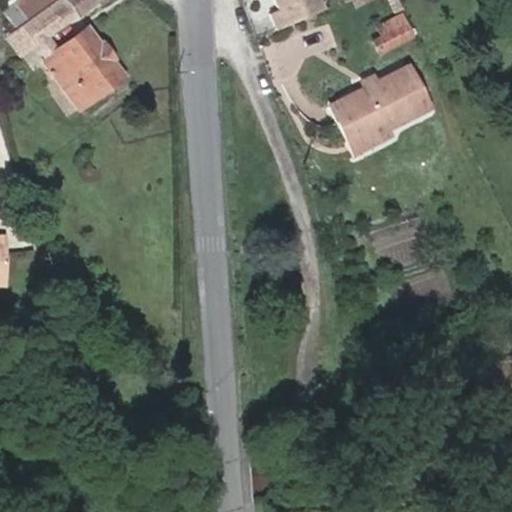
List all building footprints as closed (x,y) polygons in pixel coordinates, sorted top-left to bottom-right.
[(29,16),(17,0),(1,12),(13,28),(29,16)] [(29,16),(50,0),(17,0),(29,16)] [(125,77),(112,60),(114,59),(101,42),(100,43),(88,27),(57,49),(46,35),(95,0),(59,0),(25,25),(37,42),(38,42),(49,58),(44,61),(80,110),(125,77)] [(322,9),(318,0),(272,0),(277,11),(267,15),(274,31),(322,9)] [(404,24),(400,14),(391,19),(396,28),(404,24)] [(396,28),(391,19),(375,27),(380,36),(396,28)] [(377,53),(410,37),(404,24),(396,28),(380,36),(371,41),(377,53)] [(37,42),(25,25),(10,36),(21,53),(37,42)] [(428,109),(406,66),(326,106),(345,142),(382,124),(385,130),(428,109)] [(351,154),(387,136),(385,130),(382,124),(345,142),(351,154)] [(306,429),(308,410),(284,408),(283,427),(306,429)]
